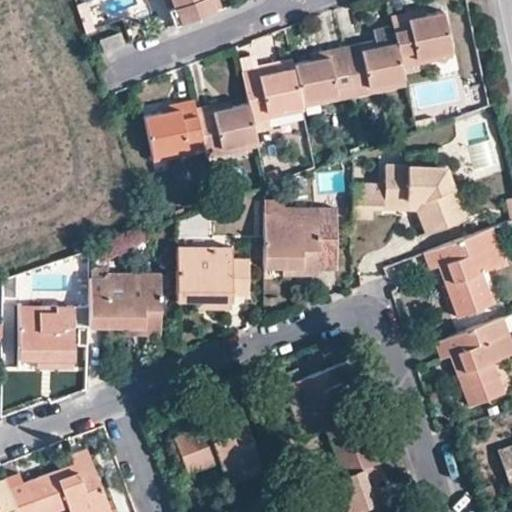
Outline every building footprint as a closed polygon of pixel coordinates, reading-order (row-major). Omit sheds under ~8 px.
[(160,0),(164,9),(172,7),(178,22),(212,7),(209,0),(160,0)] [(172,7),(164,9),(170,25),(178,22),(172,7)] [(417,8),(387,14),(388,18),(389,21),(418,15),(417,8)] [(439,10),(418,15),(389,21),(393,42),(397,61),(449,50),(439,10)] [(397,61),(393,42),(389,21),(388,18),(358,24),(363,48),(341,52),(350,90),(401,79),(399,67),(397,61)] [(114,34),(102,38),(105,48),(117,44),(114,34)] [(363,48),(361,40),(340,45),(341,52),(363,48)] [(341,52),(340,45),(307,52),(308,59),(341,52)] [(450,57),(449,50),(397,61),(399,67),(450,57)] [(341,52),(308,59),(291,62),(292,67),(299,100),(350,90),(341,52)] [(240,77),(274,70),(273,64),(239,71),(240,77)] [(292,67),(274,70),(240,77),(246,102),(249,114),(300,104),(299,100),(292,67)] [(351,97),(403,86),(401,79),(350,90),(351,97)] [(160,112),(193,105),(192,99),(159,104),(160,112)] [(228,99),(193,105),(195,113),(229,106),(228,99)] [(246,102),(229,106),(195,113),(202,145),(203,150),(254,140),(250,122),(249,114),(246,102)] [(250,122),(301,111),(300,104),(249,114),(250,122)] [(193,105),(160,112),(143,115),(150,155),(173,151),(182,149),(202,145),(195,113),(193,105)] [(256,147),(254,140),(203,150),(205,157),(256,147)] [(202,145),(182,149),(183,154),(203,150),(202,145)] [(351,162),(350,218),(367,218),(368,209),(414,211),(422,232),(417,235),(424,253),(462,239),(456,220),(463,218),(442,166),(351,162)] [(295,168),(297,174),(311,170),(309,163),(295,168)] [(262,197),(262,206),(283,207),(283,198),(262,197)] [(335,208),(283,207),(262,206),(261,267),(281,267),(317,269),(333,269),(335,208)] [(492,228),(480,232),(485,247),(498,244),(492,228)] [(480,232),(462,239),(424,253),(422,254),(428,269),(436,267),(444,264),(450,282),(442,285),(454,317),(491,304),(481,271),(504,263),(498,244),(485,247),(480,232)] [(176,243),(174,300),(197,300),(228,300),(229,295),(247,295),(247,257),(230,256),(230,245),(176,243)] [(436,267),(442,285),(450,282),(444,264),(436,267)] [(104,271),(107,271),(107,267),(90,267),(91,275),(104,276),(104,271)] [(317,269),(281,267),(281,275),(317,276),(317,269)] [(91,275),(87,276),(87,325),(124,326),(140,325),(140,334),(159,335),(160,273),(107,271),(104,271),(104,276),(91,275)] [(228,309),(228,300),(197,300),(197,308),(228,309)] [(57,359),(58,367),(72,367),(72,305),(17,304),(17,358),(36,359),(57,359)] [(501,317),(490,321),(495,337),(506,333),(501,317)] [(495,337),(490,321),(431,343),(438,359),(447,356),(456,353),(463,371),(454,374),(465,405),(502,393),(491,361),(511,353),(511,347),(506,333),(495,337)] [(124,334),(140,334),(140,325),(124,326),(124,334)] [(456,353),(447,356),(454,374),(463,371),(456,353)] [(36,367),(58,367),(57,359),(36,359),(36,367)] [(356,394),(345,362),(291,383),(302,414),(292,417),(298,436),(323,428),(341,477),(376,463),(359,415),(352,416),(346,398),(353,395),(356,394)] [(302,414),(291,383),(281,386),(292,417),(302,414)] [(352,416),(359,415),(353,395),(346,398),(352,416)] [(225,424),(208,431),(205,423),(173,436),(186,473),(217,462),(227,484),(261,472),(238,402),(220,407),(222,417),(225,424)] [(225,424),(222,417),(205,423),(208,431),(225,424)] [(511,484),(511,447),(499,452),(511,485),(511,484)] [(16,511),(56,511),(67,508),(68,511),(109,511),(85,448),(68,455),(72,464),(6,487),(16,511)] [(376,463),(341,477),(308,490),(316,511),(385,511),(381,501),(373,503),(367,485),(375,483),(383,480),(376,463)] [(0,511),(16,511),(6,487),(3,478),(0,478),(0,511)] [(381,501),(375,483),(367,485),(373,503),(381,501)]
